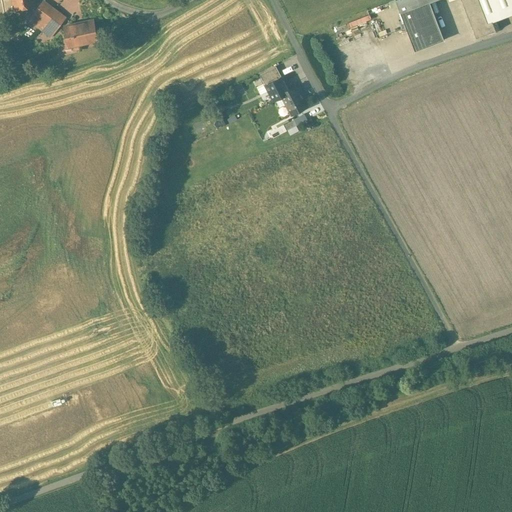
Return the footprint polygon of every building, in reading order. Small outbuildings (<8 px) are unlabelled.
[(418,0),(398,8),(402,20),(417,59),(446,48),(432,11),(459,0),(460,0),(478,45),(495,39),(498,40),(501,36),(498,28),(508,25),(511,23),(511,7),(509,0),(418,0)] [(50,16),(39,7),(29,20),(40,29),(50,16)] [(398,8),(370,18),(374,31),(402,20),(398,8)] [(61,24),(50,16),(40,29),(51,37),(61,24)] [(93,21),(65,26),(69,46),(97,41),(93,21)] [(281,110),(289,106),(288,104),(296,100),(283,75),(267,84),(281,110)] [(296,100),(288,104),(289,106),(298,125),(314,116),(308,104),(311,103),(306,94),(296,100)]
